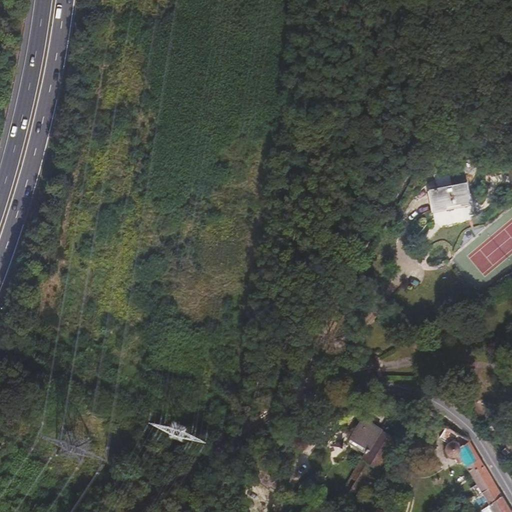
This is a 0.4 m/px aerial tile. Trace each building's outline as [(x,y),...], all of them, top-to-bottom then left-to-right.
[(427,239),(461,229),(456,210),(442,214),(438,200),(423,205),(426,218),(421,219),(427,239)] [(370,451),(382,431),(372,425),(366,435),(368,437),(362,446),(370,451)] [(398,441),(382,431),(370,451),(358,471),(368,477),(373,468),(379,471),(398,441)] [(470,443),(459,435),(455,441),(451,440),(446,441),(443,444),(442,451),(444,455),(449,458),(456,457),(459,464),(464,461),(479,486),(491,505),(504,497),(470,443)] [(345,492),(342,497),(352,503),(368,477),(358,471),(345,492)] [(479,511),(491,505),(479,486),(473,489),(477,496),(468,502),(474,511),(479,511)] [(334,492),(342,497),(345,492),(337,488),(334,492)] [(511,511),(511,510),(504,497),(491,505),(495,511),(511,511)]
